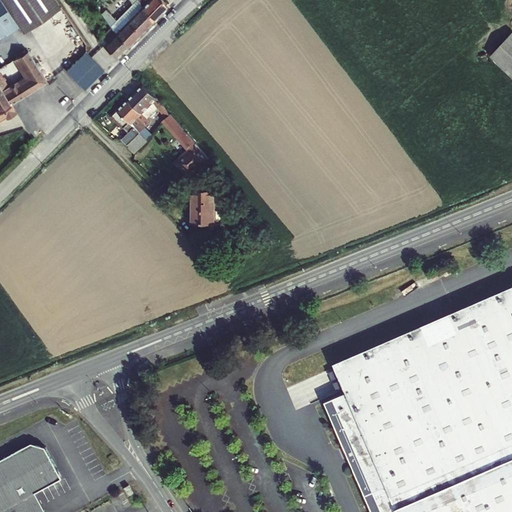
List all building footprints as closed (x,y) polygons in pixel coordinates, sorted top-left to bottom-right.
[(2,0),(0,0),(0,39),(20,26),(2,0)] [(2,0),(20,26),(25,32),(28,30),(62,7),(57,0),(2,0)] [(127,9),(121,0),(120,0),(116,3),(123,13),(127,9)] [(128,21),(141,34),(154,21),(138,0),(130,0),(132,2),(134,0),(138,6),(137,7),(140,10),(128,21)] [(138,0),(154,21),(160,15),(153,5),(155,3),(152,0),(149,0),(148,1),(146,0),(138,0)] [(153,5),(160,15),(168,6),(163,0),(146,0),(148,1),(149,0),(152,0),(155,3),(153,5)] [(116,33),(129,46),(141,34),(128,21),(123,13),(116,3),(103,14),(108,21),(109,23),(108,24),(113,30),(116,33)] [(111,33),(113,30),(108,24),(105,27),(111,33)] [(111,33),(105,27),(96,36),(97,38),(100,42),(104,46),(116,33),(113,30),(111,33)] [(511,32),(511,31),(489,55),(511,74),(511,32)] [(121,54),(129,46),(116,33),(104,46),(117,58),(121,54)] [(105,70),(117,58),(104,46),(92,58),(105,70)] [(0,110),(47,81),(28,50),(17,58),(27,75),(9,87),(0,73),(0,110)] [(92,58),(87,52),(76,63),(94,81),(105,70),(92,58)] [(145,82),(129,97),(142,111),(148,118),(159,107),(168,117),(169,116),(172,113),(160,100),(145,82)] [(121,137),(127,144),(138,133),(151,121),(148,118),(142,111),(129,97),(112,114),(123,126),(128,131),(121,137)] [(168,117),(165,119),(165,120),(189,149),(176,160),(176,161),(182,156),(184,155),(197,143),(172,113),(169,116),(168,117)] [(145,141),(138,133),(127,144),(134,152),(145,141)] [(210,158),(197,143),(184,155),(182,156),(176,161),(189,176),(210,158)] [(170,181),(159,191),(164,197),(172,190),(176,187),(170,181)] [(214,186),(191,189),(195,220),(217,218),(214,186)] [(511,511),(511,290),(335,368),(348,397),(326,407),(370,511),(511,511)] [(0,511),(45,511),(41,505),(36,496),(63,481),(45,449),(32,447),(0,464),(0,511)] [(134,494),(130,487),(125,489),(129,497),(134,494)]
